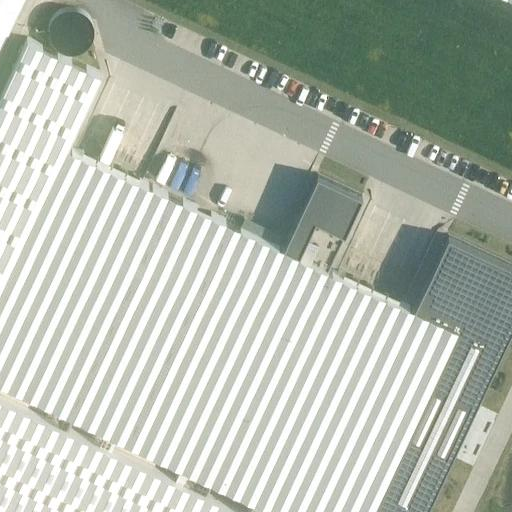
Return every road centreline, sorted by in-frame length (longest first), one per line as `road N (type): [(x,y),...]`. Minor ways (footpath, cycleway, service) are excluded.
road 1 (unknown): [(511,209),(80,0)]
road 2 (unknown): [(511,390),(455,511)]
